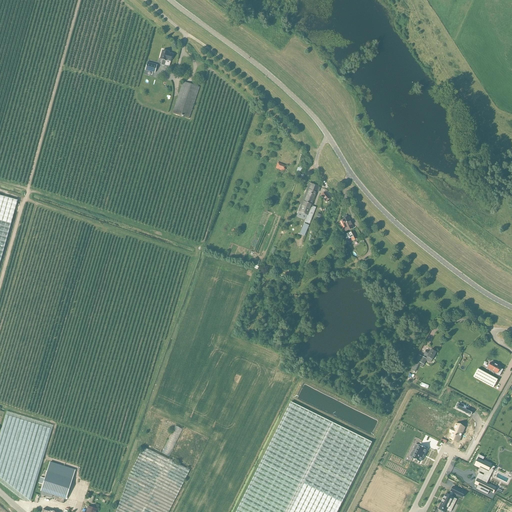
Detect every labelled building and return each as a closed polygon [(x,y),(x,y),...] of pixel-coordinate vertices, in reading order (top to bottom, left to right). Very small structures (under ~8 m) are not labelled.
[(161,65),(165,66),(166,61),(166,60),(170,62),(172,55),(168,53),(169,53),(163,51),(160,59),(162,60),(161,65)] [(157,65),(147,62),(145,68),(144,71),(155,74),(156,71),(156,68),(157,65)] [(199,87),(183,82),(172,114),(189,119),(199,87)] [(301,170),(305,159),(303,158),(299,168),(298,167),(297,170),(300,172),(301,169),(301,170)] [(276,168),(285,172),(286,169),(284,168),(285,165),(278,162),(275,168),(276,168)] [(309,183),(304,197),(313,201),(315,195),(314,194),(317,186),(312,184),(309,183)] [(330,199),(325,192),(321,195),(327,202),(330,199)] [(0,262),(17,201),(0,195),(0,262)] [(305,220),(310,221),(315,209),(311,207),(313,201),(304,197),(298,212),(307,215),(305,220)] [(348,217),(339,221),(344,232),(353,228),(348,217)] [(353,231),(342,236),(346,244),(352,241),(357,239),(353,231)] [(433,359),(436,352),(431,350),(430,352),(426,351),(424,355),(426,356),(425,357),(419,355),(413,367),(414,367),(412,370),(411,370),(410,372),(412,373),(417,364),(418,365),(419,362),(421,363),(420,366),(422,367),(427,359),(426,359),(427,357),(433,359)] [(497,374),(499,376),(503,370),(500,368),(501,367),(492,362),(488,368),(497,373),(497,374)] [(478,369),(474,377),(493,388),(498,380),(478,369)] [(337,511),(372,442),(291,402),(236,511),(337,511)] [(472,409),(461,403),(458,408),(470,414),(472,409)] [(456,424),(450,438),(459,442),(465,427),(456,424)] [(175,426),(162,453),(170,456),(181,433),(179,432),(180,429),(175,426)] [(412,452),(410,456),(413,458),(412,458),(420,462),(423,457),(425,454),(424,454),(427,449),(419,445),(419,446),(417,445),(416,444),(414,448),(415,449),(417,450),(415,454),(413,453),(412,452)] [(168,511),(190,470),(143,447),(129,476),(116,511),(168,511)] [(44,454),(45,450),(4,450),(4,452),(5,452),(5,459),(6,459),(7,456),(13,458),(9,458),(6,469),(9,466),(14,470),(17,468),(20,471),(20,468),(24,469),(24,465),(26,463),(29,452),(29,465),(32,462),(34,462),(34,459),(37,459),(39,457),(39,456),(41,456),(41,454),(44,454)] [(477,461),(475,465),(479,467),(480,466),(482,467),(480,471),(484,474),(490,477),(493,470),(494,470),(494,469),(495,467),(491,465),(492,465),(485,461),(484,462),(482,462),(484,457),(479,455),(476,460),(477,461)] [(42,477),(39,484),(42,485),(40,491),(66,500),(75,470),(50,462),(44,478),(42,477)] [(475,480),(475,481),(476,481),(475,484),(478,485),(476,489),(488,495),(489,491),(493,493),(496,488),(490,485),(489,486),(486,484),(490,477),(484,474),(484,475),(480,483),(475,480)] [(442,502),(440,507),(443,509),(444,510),(444,509),(447,511),(448,508),(451,510),(456,500),(453,499),(453,498),(452,497),(454,493),(462,498),(465,492),(453,487),(451,492),(449,495),(446,494),(445,497),(444,496),(443,498),(444,499),(443,500),(442,502)]
